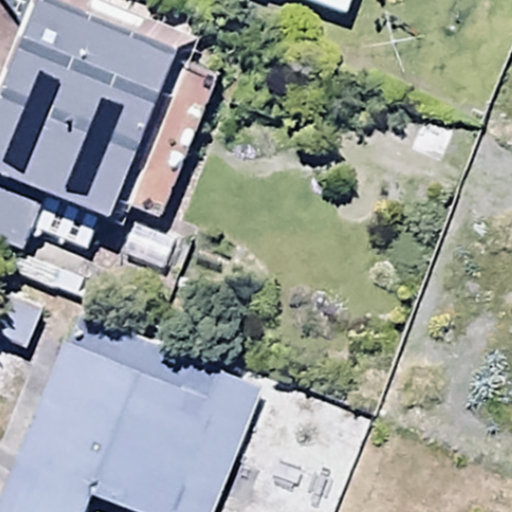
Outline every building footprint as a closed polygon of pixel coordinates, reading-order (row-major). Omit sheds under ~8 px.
[(314,0),(357,15),(362,0),(314,0)] [(169,45),(61,1),(0,152),(0,235),(34,249),(40,235),(94,256),(111,214),(131,222),(205,37),(176,26),(169,45)] [(455,172),(473,121),(427,105),(409,156),(455,172)] [(0,347),(37,360),(57,304),(5,285),(0,300),(0,347)] [(213,511),(261,395),(86,325),(10,511),(94,511),(101,494),(146,511),(213,511)]
